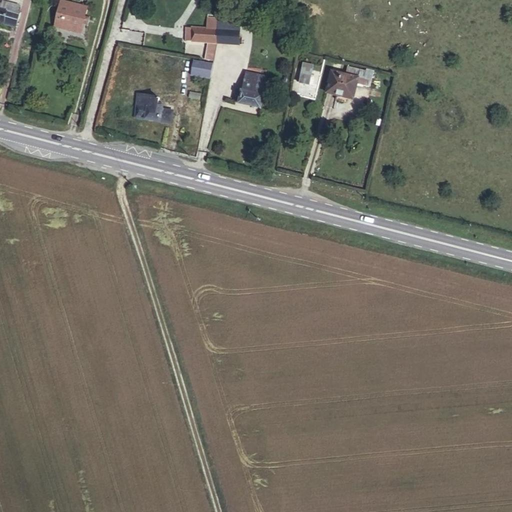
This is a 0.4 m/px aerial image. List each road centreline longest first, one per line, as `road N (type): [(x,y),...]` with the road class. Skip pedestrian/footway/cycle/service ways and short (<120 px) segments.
road 1 (primary): [(84,150),(511,261)]
road 2 (track): [(128,162),(120,188),(126,214),(218,511)]
road 3 (unclassified): [(84,150),(121,0)]
road 4 (unknown): [(202,181),(232,34)]
